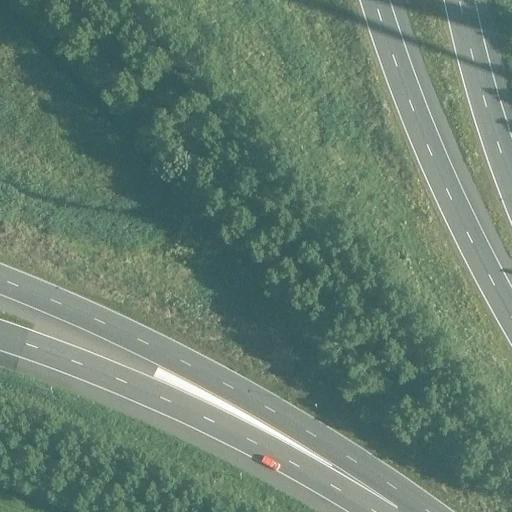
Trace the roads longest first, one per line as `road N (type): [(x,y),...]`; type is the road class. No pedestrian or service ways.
road 1 (motorway): [(0,282),(185,365),(282,418),(401,500)]
road 2 (motorway): [(0,338),(118,382),(278,458),(401,500)]
road 3 (motorway): [(511,317),(427,144),(373,0)]
road 4 (motorway): [(511,187),(489,128),(460,0)]
